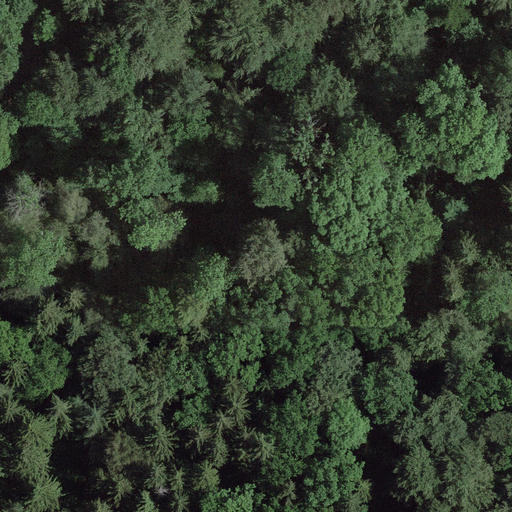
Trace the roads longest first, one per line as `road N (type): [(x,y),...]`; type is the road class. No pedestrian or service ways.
road 1 (track): [(22,85),(221,267),(294,207),(511,130)]
road 2 (track): [(367,511),(373,439),(340,368),(221,267)]
road 3 (track): [(36,0),(0,204)]
road 4 (track): [(340,368),(368,341),(368,324),(335,291),(305,294),(280,317)]
